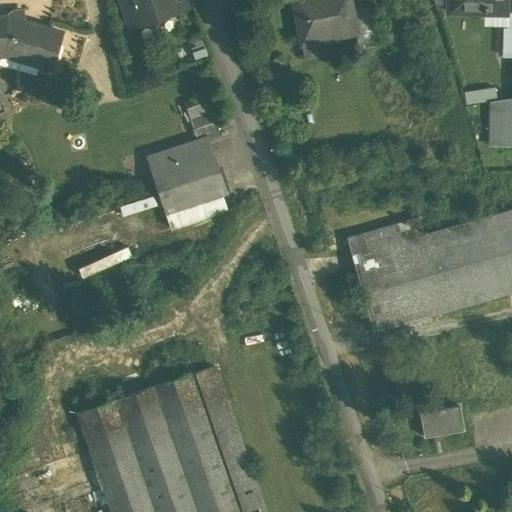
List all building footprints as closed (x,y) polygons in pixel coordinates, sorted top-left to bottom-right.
[(118,0),(129,31),(191,10),(187,0),(118,0)] [(349,0),(292,0),(300,39),(328,32),(330,39),(355,34),(356,33),(352,11),(349,0)] [(505,0),(448,0),(449,6),(448,13),(484,13),(505,13),(505,0)] [(369,8),(352,11),(356,33),(355,34),(357,45),(376,41),(369,8)] [(511,13),(505,13),(484,13),(484,26),(502,26),(502,57),(511,57),(511,13)] [(59,31),(13,18),(12,16),(0,16),(0,49),(3,49),(49,62),(59,31)] [(328,32),(300,39),(305,59),(333,52),(330,39),(328,32)] [(277,60),(261,66),(271,92),(299,82),(293,68),(281,72),(277,60)] [(466,103),(496,98),(493,85),(463,90),(466,103)] [(205,95),(185,102),(197,136),(203,134),(198,119),(212,114),(205,95)] [(511,98),(490,102),(489,145),(511,145),(511,98)] [(212,114),(198,119),(203,134),(217,129),(212,114)] [(204,137),(147,156),(166,213),(221,195),(223,194),(204,137)] [(221,195),(166,213),(172,230),(227,212),(221,195)] [(408,238),(351,255),(372,331),(511,291),(511,209),(423,234),(408,238)] [(418,217),(410,219),(413,231),(407,233),(408,238),(423,234),(418,217)] [(410,219),(346,237),(351,255),(408,238),(407,233),(413,231),(410,219)] [(268,511),(218,365),(77,412),(90,449),(104,489),(112,511),(268,511)] [(459,406),(419,413),(424,437),(463,430),(459,406)] [(90,449),(41,467),(41,468),(1,482),(10,508),(53,492),(58,505),(104,489),(90,449)]
